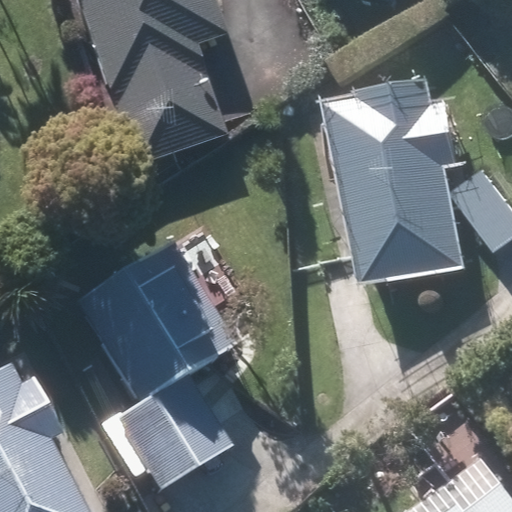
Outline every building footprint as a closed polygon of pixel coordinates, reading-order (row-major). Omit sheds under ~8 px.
[(204,0),(60,0),(139,215),(234,181),(187,53),(219,41),(204,0)] [(444,114),(429,117),(424,90),(317,111),(353,302),(461,282),(441,177),(455,174),(444,114)] [(511,235),(475,182),(447,201),(490,263),(511,247),(511,235)] [(182,269),(167,245),(66,309),(129,409),(94,431),(140,503),(262,426),(235,383),(263,364),(197,259),(182,269)] [(15,391),(1,398),(0,395),(0,511),(58,511),(30,456),(44,449),(15,391)] [(502,511),(492,497),(472,511),(502,511)]
